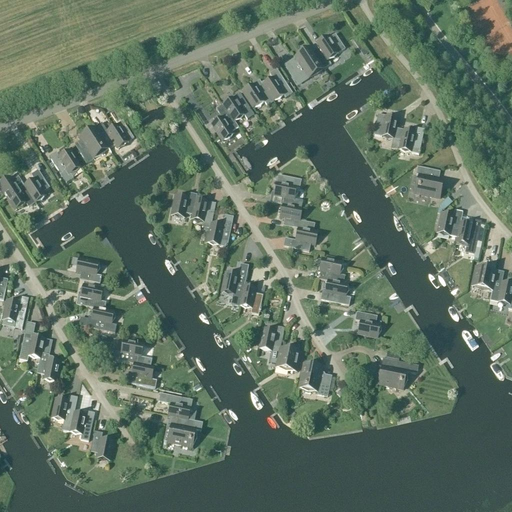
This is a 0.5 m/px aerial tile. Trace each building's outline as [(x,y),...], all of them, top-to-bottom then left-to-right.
[(316,44),(319,49),(313,53),(312,53),(324,70),(331,65),(328,61),(345,50),(335,35),(328,40),(326,37),(316,44)] [(324,70),(312,53),(313,53),(310,48),(294,58),(302,69),(295,74),(302,84),(324,70)] [(269,75),(272,79),(262,86),(274,103),(283,97),(285,99),(292,95),(276,70),(269,75)] [(259,81),(242,93),(254,110),(264,103),(267,108),(274,103),(262,86),(259,81)] [(240,94),(223,106),(234,123),(244,117),(247,121),(254,116),(240,94)] [(238,129),(234,123),(223,106),(216,110),(221,119),(211,125),(223,143),(233,136),(231,133),(238,129)] [(401,142),(403,131),(395,130),(398,120),(378,116),(373,136),(401,142)] [(115,146),(117,150),(134,140),(122,122),(117,126),(107,132),(104,128),(97,133),(108,150),(115,146)] [(108,150),(97,133),(94,128),(79,138),(81,141),(74,145),(80,154),(87,165),(108,150)] [(416,129),(415,134),(403,131),(401,142),(398,152),(419,156),(424,131),(416,129)] [(70,176),(80,169),(69,151),(59,158),(56,154),(49,158),(66,184),(72,180),(70,176)] [(39,169),(49,186),(54,183),(43,167),(39,169)] [(414,194),(440,200),(444,182),(429,178),(430,171),(418,168),(416,176),(418,177),(414,194)] [(33,180),(24,186),(23,187),(35,204),(45,197),(43,193),(49,189),(38,171),(31,176),(33,180)] [(28,209),(35,204),(23,187),(24,186),(18,178),(12,181),(9,177),(0,183),(0,187),(15,211),(25,205),(28,209)] [(282,206),(293,209),(293,208),(301,210),(303,202),(294,201),(297,189),(299,190),(301,181),(278,177),(276,185),(274,197),(283,199),(282,206)] [(185,215),(192,216),(196,201),(197,196),(189,194),(188,199),(176,197),(171,217),(184,220),(185,215)] [(216,205),(196,201),(192,216),(191,221),(203,224),(202,229),(210,230),(211,225),(216,205)] [(297,230),(298,230),(303,231),(313,233),(314,225),(300,222),(302,210),(301,210),(293,208),(293,209),(282,206),(279,218),(284,220),(283,227),(297,230)] [(451,232),(458,234),(460,223),(461,223),(463,214),(454,212),(453,217),(437,213),(433,234),(449,237),(451,232)] [(225,217),(223,227),(211,225),(210,230),(206,245),(225,249),(227,247),(233,218),(225,217)] [(460,223),(458,234),(456,244),(468,246),(469,242),(477,243),(481,223),(473,221),(472,226),(461,223),(460,223)] [(297,230),(295,242),(285,240),(283,248),(309,253),(310,245),(315,246),(318,234),(313,233),(303,231),(298,230),(297,230)] [(79,281),(99,286),(101,277),(96,276),(99,264),(78,260),(76,272),(81,273),(79,281)] [(343,285),(345,277),(340,276),(342,265),(321,260),(319,273),(320,273),(319,281),(327,283),(327,282),(343,285)] [(232,306),(239,308),(242,293),(243,293),(243,292),(244,287),(248,267),(240,265),(238,276),(226,273),(222,294),(234,297),(232,306)] [(492,292),(494,282),(496,272),(476,268),(472,288),(491,292),(492,292)] [(348,286),(343,285),(327,282),(327,283),(325,294),(322,293),(320,302),(349,307),(350,299),(345,298),(348,286)] [(511,285),(494,282),(492,292),(491,292),(489,302),(508,306),(508,310),(511,311),(511,285)] [(93,309),(104,312),(104,311),(106,304),(101,303),(103,291),(82,286),(81,294),(78,294),(76,306),(93,310),(93,309)] [(255,295),(256,290),(244,287),(243,292),(243,293),(242,293),(239,308),(251,310),(250,315),(258,317),(263,297),(255,295)] [(13,329),(22,331),(28,300),(20,298),(19,304),(7,301),(3,322),(14,324),(13,329)] [(112,325),(114,314),(104,311),(104,312),(93,309),(93,310),(91,322),(96,323),(94,330),(115,335),(116,326),(112,325)] [(357,335),(378,339),(380,327),(375,326),(377,318),(357,314),(355,322),(360,323),(357,335)] [(280,350),(280,349),(284,330),(276,328),(275,333),(263,330),(259,351),(271,353),(272,348),(280,350)] [(40,359),(41,354),(41,355),(44,340),(24,336),(19,361),(27,363),(29,356),(40,359)] [(119,362),(133,365),(144,367),(150,368),(152,360),(146,359),(141,358),(144,346),(123,342),(119,362)] [(297,374),(301,354),(280,350),(279,351),(278,351),(275,370),(297,374)] [(386,361),(383,360),(381,368),(377,386),(403,391),(407,374),(417,376),(418,367),(398,363),(400,355),(388,353),(386,361)] [(48,361),(49,356),(41,355),(41,354),(40,359),(36,375),(44,377),(43,382),(56,384),(60,364),(48,361)] [(325,376),(324,382),(319,381),(322,368),(304,364),(299,390),(316,394),(316,396),(327,398),(331,378),(325,376)] [(152,381),(154,369),(150,368),(144,367),(133,365),(132,373),(128,373),(128,375),(126,375),(124,383),(134,386),(155,390),(156,382),(152,381)] [(168,418),(187,422),(187,421),(188,422),(188,421),(192,402),(160,395),(159,403),(171,406),(168,418)] [(63,427),(70,429),(71,429),(74,413),(77,399),(69,397),(68,402),(56,399),(52,420),(64,422),(63,427)] [(86,416),(74,413),(71,429),(70,429),(69,434),(81,436),(80,441),(89,443),(93,422),(85,421),(86,416)] [(198,432),(200,424),(188,421),(188,422),(187,421),(187,422),(186,429),(170,426),(167,444),(192,449),(196,432),(198,432)] [(97,460),(109,463),(113,442),(101,440),(102,435),(94,433),(90,453),(98,455),(97,460)]
